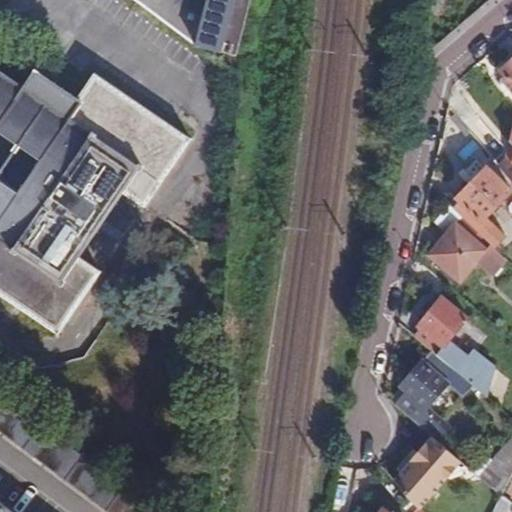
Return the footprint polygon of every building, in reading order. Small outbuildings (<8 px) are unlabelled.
[(136,0),(193,42),(205,0),(136,0)] [(227,52),(241,0),(205,0),(193,42),(227,52)] [(511,61),(503,69),(510,77),(506,81),(511,88),(511,61)] [(0,293),(61,333),(103,270),(82,256),(125,193),(147,207),(193,137),(94,71),(77,97),(36,69),(23,89),(0,74),(0,293)] [(511,129),(510,138),(511,139),(511,158),(511,160),(501,169),(511,180),(511,129)] [(471,180),(455,197),(468,210),(465,213),(481,229),(496,213),(493,209),(511,190),(486,165),(484,165),(478,161),(465,174),(471,180)] [(485,249),(491,242),(451,204),(436,223),(448,234),(456,225),(485,249)] [(456,225),(448,234),(430,256),(438,263),(436,267),(452,280),(455,277),(460,281),(485,249),(456,225)] [(419,326),(413,334),(430,349),(455,370),(467,355),(449,339),(467,316),(440,294),(416,322),(419,326)] [(392,400),(428,430),(439,417),(424,404),(444,382),(459,394),(469,381),(455,370),(430,349),(400,383),(404,386),(392,400)] [(400,383),(389,397),(392,400),(404,386),(400,383)] [(157,511),(0,395),(0,431),(109,511),(157,511)] [(511,476),(511,426),(487,455),(474,470),(502,495),(511,478),(511,476)] [(433,435),(429,439),(458,464),(462,459),(433,435)] [(395,480),(421,508),(458,464),(429,439),(427,441),(425,440),(411,457),(412,459),(395,480)] [(462,459),(474,470),(487,455),(475,444),(462,459)] [(502,497),(494,511),(509,511),(511,506),(511,504),(505,498),(502,497)] [(15,511),(0,501),(0,511),(15,511)]
